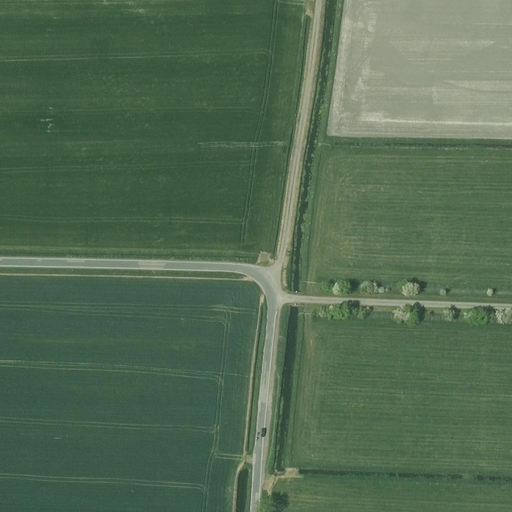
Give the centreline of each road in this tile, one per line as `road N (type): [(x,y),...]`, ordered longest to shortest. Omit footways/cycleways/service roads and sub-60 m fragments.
road 1 (tertiary): [(253,511),(272,298),(261,274),(0,263)]
road 2 (track): [(319,0),(284,242),(267,280)]
road 3 (track): [(272,298),(511,307)]
